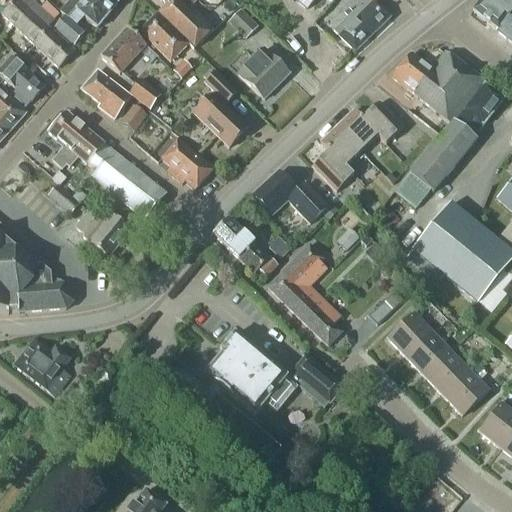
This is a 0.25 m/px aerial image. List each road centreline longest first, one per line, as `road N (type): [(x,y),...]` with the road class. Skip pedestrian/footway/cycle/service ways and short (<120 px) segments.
road 1 (tertiary): [(209,222),(431,14)]
road 2 (tertiary): [(0,330),(100,320),(128,309),(209,222)]
road 3 (residential): [(511,511),(451,469),(352,361)]
road 4 (residential): [(209,222),(60,95)]
